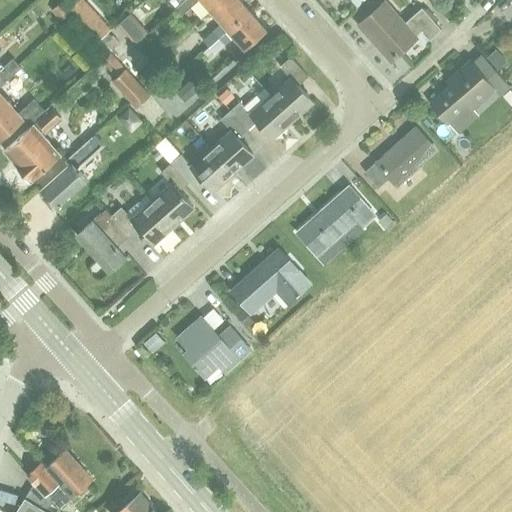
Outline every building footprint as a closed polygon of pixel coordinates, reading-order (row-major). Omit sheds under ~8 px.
[(170,0),(168,2),(174,9),(183,0),(170,0)] [(183,0),(174,9),(180,17),(192,6),(203,18),(212,11),(223,0),(183,0)] [(240,0),(223,0),(212,11),(222,23),(202,41),(209,48),(250,11),(240,0)] [(391,61),(418,37),(423,32),(430,41),(442,30),(423,8),(405,23),(386,1),(360,25),(391,61)] [(61,2),(51,10),(61,21),(70,13),(61,2)] [(137,6),(122,19),(130,28),(145,15),(137,6)] [(267,30),(250,11),(209,48),(214,54),(234,37),(245,49),(267,30)] [(96,14),(85,25),(99,40),(106,34),(111,29),(96,14)] [(139,23),(127,34),(135,43),(147,32),(139,23)] [(106,34),(99,40),(110,52),(117,45),(106,34)] [(155,45),(149,50),(157,58),(162,54),(155,45)] [(172,46),(162,54),(168,61),(178,53),(172,46)] [(4,67),(0,62),(0,50),(1,49),(0,47),(0,86),(22,67),(13,58),(4,67)] [(496,49),(484,60),(494,72),(506,62),(496,49)] [(137,107),(151,95),(112,51),(103,59),(118,76),(113,80),(137,107)] [(292,78),(272,95),(293,119),(314,102),(300,85),(309,77),(292,57),(282,65),(292,78)] [(494,72),(484,60),(482,57),(473,64),(470,61),(451,77),(455,82),(431,103),(448,123),(469,105),(473,109),(494,91),(499,97),(509,88),(494,72)] [(185,104),(204,88),(195,77),(176,92),(185,104)] [(228,88),(219,96),(226,104),(235,96),(228,88)] [(293,119),(272,95),(266,88),(246,105),(242,100),(231,110),(250,130),(259,122),(272,137),(293,119)] [(509,102),(511,99),(511,91),(510,89),(503,95),(509,102)] [(27,130),(47,113),(35,99),(18,113),(0,91),(0,138),(20,121),(27,130)] [(129,104),(118,114),(125,122),(131,129),(142,119),(129,104)] [(47,113),(27,130),(6,149),(17,163),(32,180),(62,154),(45,134),(63,118),(54,107),(47,113)] [(250,130),(231,110),(222,118),(233,131),(212,148),(234,172),(254,154),(241,138),(250,130)] [(399,187),(439,153),(415,126),(376,160),(377,161),(365,171),(379,186),(390,177),(399,187)] [(76,167),(101,144),(94,136),(68,159),(72,163),(41,191),(57,209),(88,181),(76,167)] [(181,153),(172,162),(190,183),(199,175),(212,190),(234,172),(212,148),(192,166),(181,153)] [(160,150),(153,155),(158,160),(164,155),(160,150)] [(173,184),(153,201),(173,224),(194,206),(181,191),(190,183),(172,162),(161,171),(173,184)] [(119,178),(110,186),(115,192),(124,183),(119,178)] [(362,226),(374,215),(349,186),(297,232),(317,254),(357,219),(362,226)] [(122,206),(112,215),(130,235),(140,227),(153,241),(173,224),(153,201),(132,218),(122,206)] [(130,235),(112,215),(106,208),(77,233),(109,270),(125,257),(116,247),(130,235)] [(386,213),(378,220),(386,229),(393,222),(386,213)] [(288,304),(311,283),(282,252),(262,270),(259,266),(241,282),(243,285),(234,293),(250,312),(275,290),(288,304)] [(243,308),(236,314),(247,327),(254,321),(243,308)] [(223,372),(250,349),(231,327),(220,336),(203,316),(178,338),(188,350),(184,353),(204,376),(217,364),(223,372)] [(44,509),(53,501),(58,507),(90,479),(65,451),(47,467),(42,462),(28,475),(34,482),(24,498),(44,509)] [(156,511),(140,493),(118,511),(156,511)] [(47,511),(44,509),(24,498),(15,511),(47,511)]
